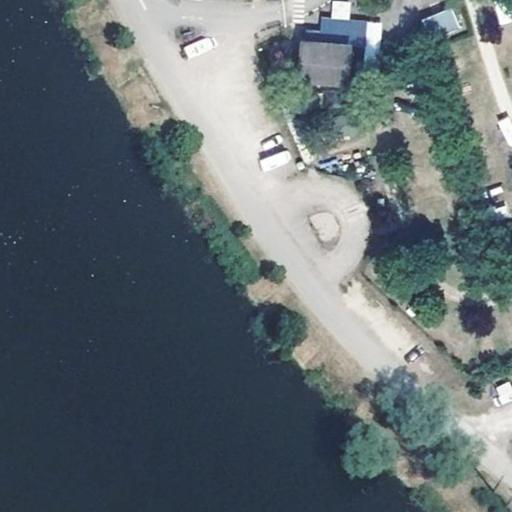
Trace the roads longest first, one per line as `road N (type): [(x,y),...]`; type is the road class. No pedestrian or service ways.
road 1 (residential): [(129,0),(185,106),(313,288),(511,478)]
road 2 (track): [(511,303),(469,305),(447,291),(419,266),(401,231),(385,32)]
